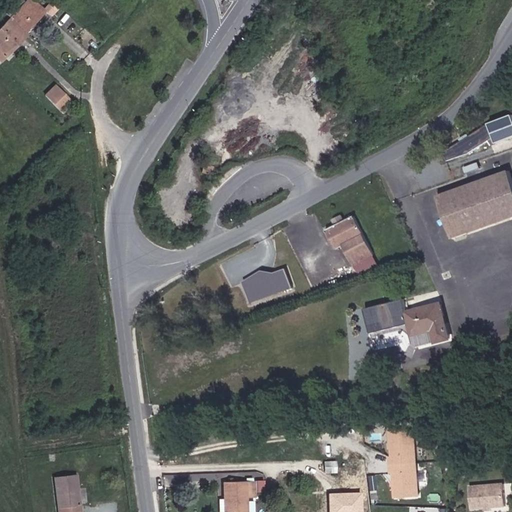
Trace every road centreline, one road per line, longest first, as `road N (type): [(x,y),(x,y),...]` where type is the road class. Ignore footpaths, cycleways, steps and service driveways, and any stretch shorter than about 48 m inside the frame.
road 1 (unclassified): [(121,273),(180,261),(453,119),(511,42)]
road 2 (tertiary): [(217,44),(127,191),(121,273)]
road 3 (tertiary): [(121,273),(153,511)]
